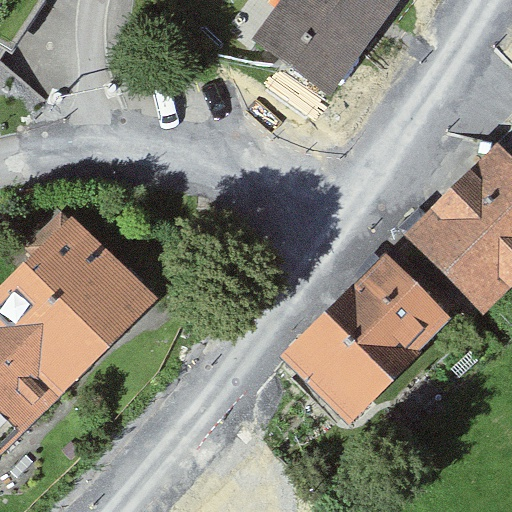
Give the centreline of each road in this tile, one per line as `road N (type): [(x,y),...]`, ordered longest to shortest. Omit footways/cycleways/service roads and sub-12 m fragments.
road 1 (residential): [(319,244),(250,368),(128,511)]
road 2 (residential): [(488,0),(451,89),(371,209),(319,244)]
road 3 (residential): [(319,244),(239,184),(100,151)]
road 4 (residential): [(100,151),(92,0)]
